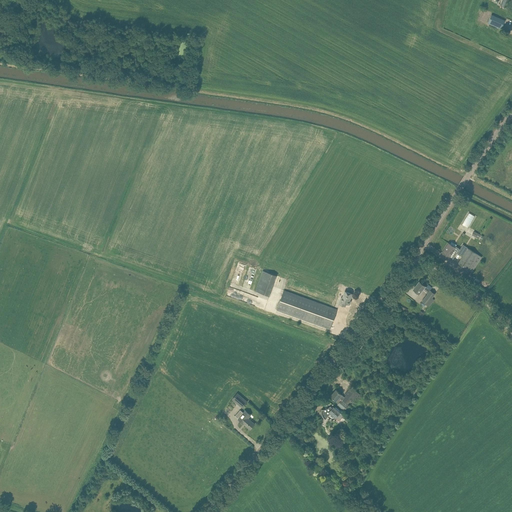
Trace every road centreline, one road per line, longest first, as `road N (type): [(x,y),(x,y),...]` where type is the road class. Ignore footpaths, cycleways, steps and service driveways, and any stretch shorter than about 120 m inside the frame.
road 1 (track): [(469,173),(350,116),(287,99),(0,56)]
road 2 (tertiary): [(206,511),(416,256)]
road 3 (tertiary): [(416,256),(511,111)]
road 4 (unclassified): [(511,329),(466,285),(416,256)]
